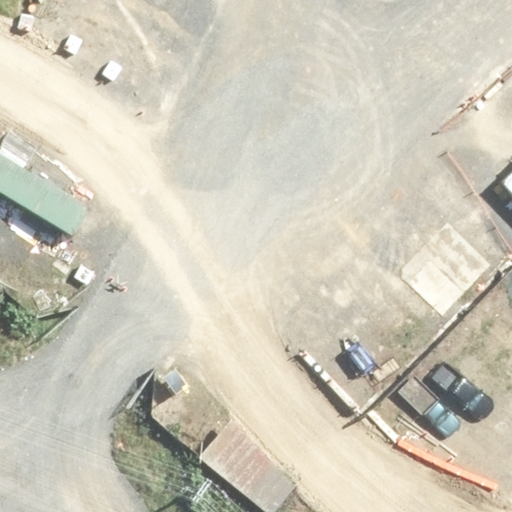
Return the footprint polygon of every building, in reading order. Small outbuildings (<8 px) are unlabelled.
[(113,0),(0,0),(0,27),(80,67),(113,0)] [(0,42),(0,101),(6,91),(51,115),(70,80),(0,42)] [(114,134),(154,163),(180,129),(140,99),(114,134)] [(142,179),(102,150),(73,189),(112,219),(142,179)] [(464,290),(484,274),(457,240),(428,263),(426,260),(398,283),(434,327),(470,298),(464,290)] [(340,363),(352,352),(385,390),(405,372),(337,296),(318,314),(336,335),(325,346),(340,363)] [(307,346),(260,393),(323,457),(370,410),(307,346)] [(295,473),(224,410),(192,447),(263,510),(295,473)]
